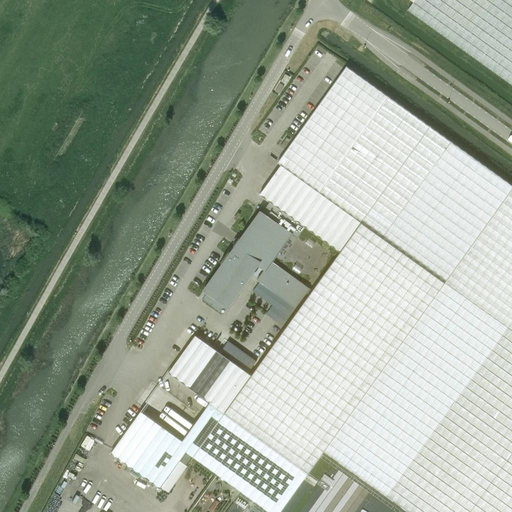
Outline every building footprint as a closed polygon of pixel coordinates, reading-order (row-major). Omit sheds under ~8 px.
[(511,0),(411,0),(413,2),(408,9),(511,83),(511,0)] [(183,440),(141,411),(111,452),(160,488),(161,487),(185,453),(186,451),(235,486),(241,490),(271,511),(280,511),(324,450),(410,511),(511,511),(511,185),(346,66),(344,69),(278,162),(281,164),(260,194),(271,202),(264,212),(261,210),(203,290),(207,292),(203,298),(224,313),(251,275),(258,265),(264,269),(257,280),(259,281),(295,307),(306,292),(309,295),(252,375),(196,335),(169,372),(210,402),(183,440)] [(289,76),(285,74),(281,81),(285,83),(289,76)] [(287,137),(280,146),(284,148),(290,139),(287,137)] [(86,434),(80,445),(89,449),(95,439),(86,434)]
